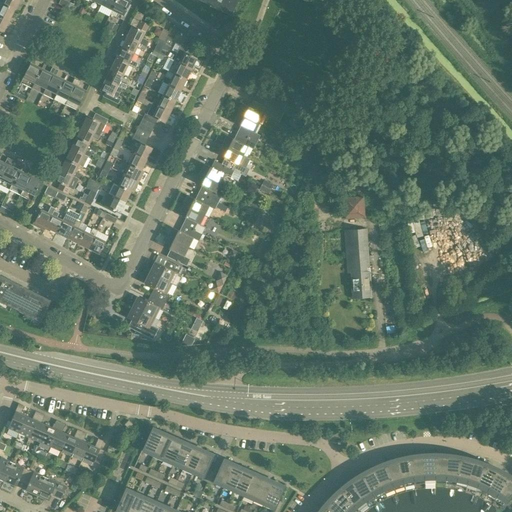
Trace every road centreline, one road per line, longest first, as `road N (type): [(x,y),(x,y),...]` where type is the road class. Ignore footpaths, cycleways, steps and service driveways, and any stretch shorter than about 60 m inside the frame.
road 1 (secondary): [(0,359),(241,408),(398,407),(511,392)]
road 2 (secondary): [(511,371),(336,390),(225,388),(0,348)]
road 3 (residential): [(120,293),(232,57),(158,0)]
road 4 (residential): [(341,469),(325,445),(10,382)]
road 5 (residential): [(137,0),(19,237)]
road 6 (residential): [(341,469),(427,444),(477,451),(511,468)]
